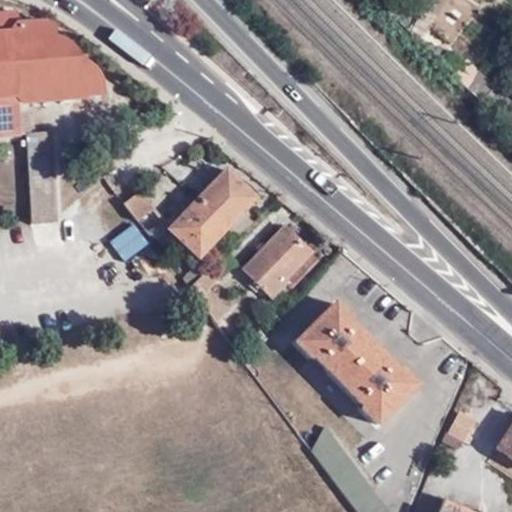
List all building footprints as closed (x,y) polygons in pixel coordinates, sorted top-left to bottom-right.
[(16,20),(15,10),(0,11),(0,136),(21,135),(17,100),(22,106),(87,99),(87,96),(104,96),(103,80),(95,69),(86,61),(85,56),(79,56),(77,49),(63,40),(55,36),(54,26),(44,18),(16,20)] [(511,100),(479,69),(467,85),(508,123),(511,118),(511,100)] [(54,222),(50,133),(28,134),(33,224),(54,222)] [(256,191),(241,176),(237,179),(226,169),(167,229),(179,240),(175,244),(192,261),(256,191)] [(138,191),(122,202),(136,221),(152,210),(138,191)] [(0,247),(21,245),(18,218),(0,219),(0,247)] [(290,290),(318,260),(312,255),(313,252),(285,227),(243,269),(254,280),(249,286),(257,293),(262,288),(272,299),(286,286),(290,290)] [(181,280),(189,290),(209,269),(199,261),(181,280)] [(189,290),(196,298),(198,301),(210,290),(210,289),(220,278),(210,269),(209,269),(189,290)] [(210,290),(198,301),(214,323),(229,311),(210,290)] [(347,325),(352,320),(335,303),(296,342),(312,359),(319,354),(366,402),(361,408),(378,425),(416,384),(399,368),(394,373),(347,325)] [(465,442),(475,421),(459,412),(448,433),(465,442)] [(511,419),(492,447),(511,461),(511,419)] [(311,451),(357,511),(390,511),(325,425),(311,451)] [(439,511),(474,511),(446,499),(439,511)]
